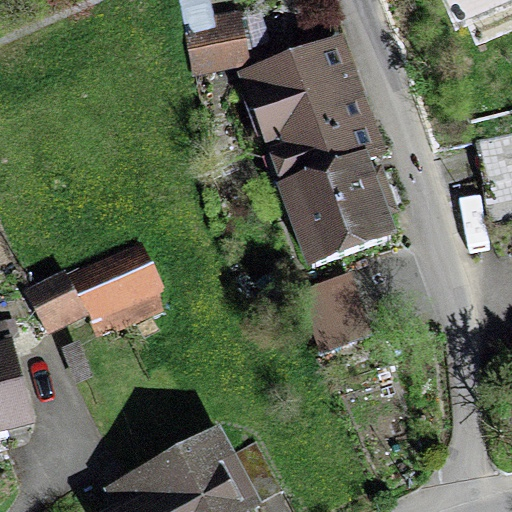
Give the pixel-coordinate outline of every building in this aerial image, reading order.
[(228,23),(186,31),(193,68),(235,60),(228,23)] [(383,239),(326,67),(260,88),(317,261),(383,239)] [(99,342),(161,315),(137,262),(76,289),(86,309),(99,342)] [(86,309),(76,289),(67,271),(31,289),(50,327),(86,309)] [(0,435),(27,429),(8,349),(0,350),(0,435)] [(248,511),(215,447),(116,498),(122,511),(248,511)]
